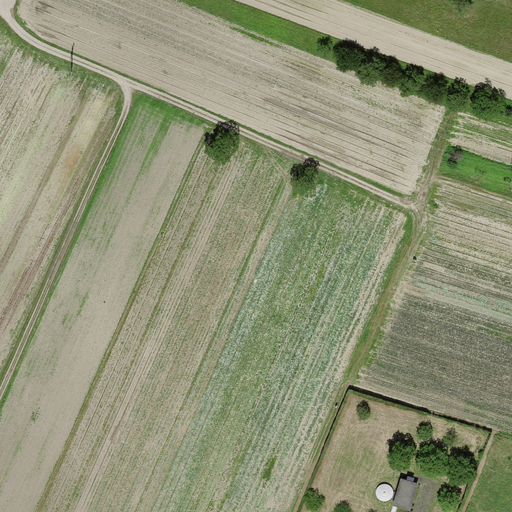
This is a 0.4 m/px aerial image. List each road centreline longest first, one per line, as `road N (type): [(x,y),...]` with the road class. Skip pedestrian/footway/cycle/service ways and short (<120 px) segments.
road 1 (track): [(116,75),(408,201),(418,219),(359,361)]
road 2 (track): [(2,5),(10,25),(116,75),(116,112),(0,387)]
